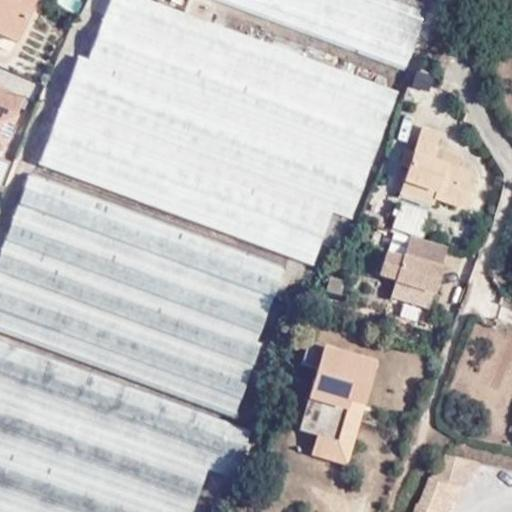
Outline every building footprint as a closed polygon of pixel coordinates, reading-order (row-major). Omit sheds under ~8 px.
[(30,0),(0,0),(0,34),(15,42),(33,1),(30,0)] [(38,165),(312,265),(331,212),(351,218),(397,92),(143,0),(110,0),(87,62),(77,58),(38,165)] [(218,0),(405,67),(428,5),(413,0),(218,0)] [(422,129),(395,120),(389,147),(404,152),(400,164),(410,167),(422,129)] [(440,134),(422,129),(410,167),(402,194),(436,203),(438,198),(469,208),(478,175),(458,169),(461,157),(435,149),(440,134)] [(170,261),(271,298),(282,270),(231,251),(27,178),(16,207),(170,261)] [(255,343),(271,298),(170,261),(16,207),(0,252),(0,327),(235,413),(260,345),(255,343)] [(428,307),(445,248),(409,238),(402,260),(384,254),(378,276),(395,282),(391,298),(428,307)] [(0,511),(173,511),(174,511),(191,511),(207,469),(234,479),(249,432),(0,343),(0,511)] [(348,403),(361,407),(373,364),(307,345),(301,365),(315,370),(298,431),(323,439),(348,446),(357,415),(346,411),(348,403)] [(364,408),(361,407),(348,403),(346,411),(357,415),(348,446),(323,439),(318,459),(347,467),(364,408)] [(481,463),(450,455),(434,476),(422,495),(415,511),(448,511),(451,507),(461,488),(481,463)] [(269,493),(272,486),(262,481),(259,488),(269,493)]
